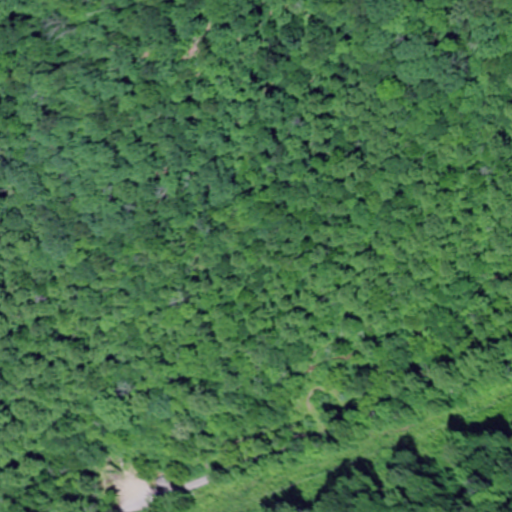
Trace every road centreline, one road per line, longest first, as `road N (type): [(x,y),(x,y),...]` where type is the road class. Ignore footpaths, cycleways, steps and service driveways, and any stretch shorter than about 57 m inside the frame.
road 1 (residential): [(220,511),(511,428)]
road 2 (residential): [(0,117),(238,0)]
